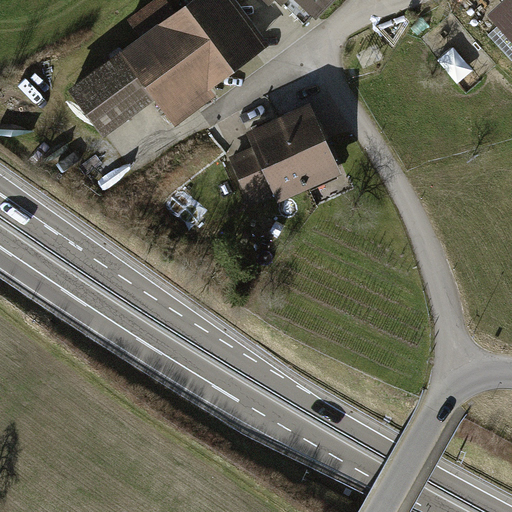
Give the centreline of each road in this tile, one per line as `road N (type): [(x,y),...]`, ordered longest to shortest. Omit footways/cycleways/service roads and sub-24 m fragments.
road 1 (trunk): [(504,511),(267,378),(0,204)]
road 2 (trunk): [(0,236),(226,383),(449,511)]
road 3 (unclassified): [(463,372),(424,247),(337,76),(337,32),(423,0)]
road 4 (unclassified): [(380,511),(463,372)]
